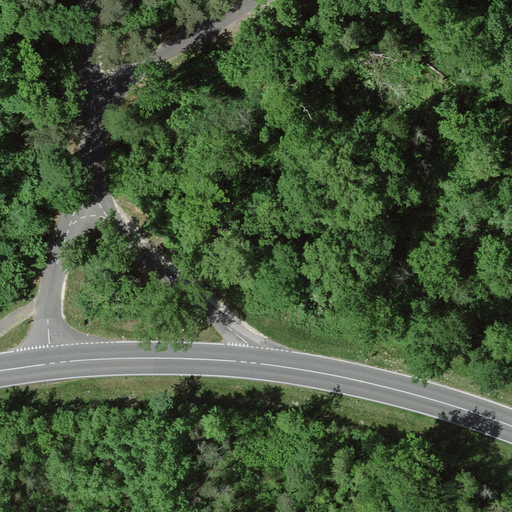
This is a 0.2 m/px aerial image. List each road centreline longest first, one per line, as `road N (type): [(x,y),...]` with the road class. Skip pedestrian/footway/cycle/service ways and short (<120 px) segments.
road 1 (secondary): [(251,361),(383,386),(511,426)]
road 2 (unclassified): [(251,361),(247,346),(92,198)]
road 3 (secondary): [(51,363),(251,361)]
road 4 (residential): [(95,103),(258,0)]
road 5 (unclassified): [(92,198),(62,239),(51,273),(51,363)]
